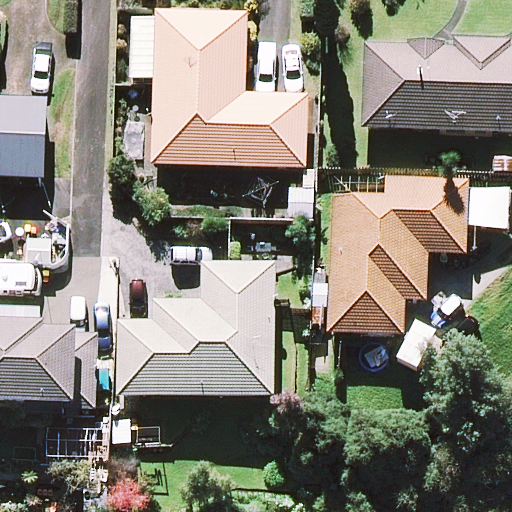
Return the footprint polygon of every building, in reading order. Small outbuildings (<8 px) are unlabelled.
[(250,19),(159,16),(159,27),(134,26),(132,85),(157,85),(154,171),(307,176),(309,105),(247,103),(250,19)] [(511,59),(510,60),(510,48),(456,46),(456,53),(368,51),(366,137),(511,140),(511,59)] [(0,184),(45,187),(49,111),(0,108),(0,184)] [(466,261),(469,192),(381,189),(337,187),(329,340),(405,343),(406,307),(427,308),(430,260),(466,261)] [(276,273),(205,272),(205,310),(156,309),(156,332),(121,332),(121,404),(275,405),(276,273)] [(43,327),(0,325),(0,415),(99,419),(102,344),(42,342),(43,327)]
